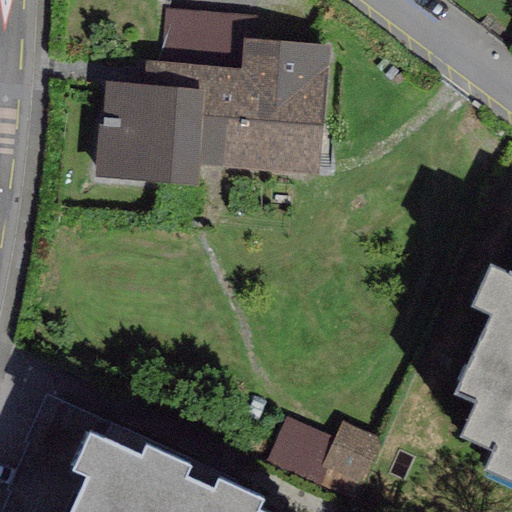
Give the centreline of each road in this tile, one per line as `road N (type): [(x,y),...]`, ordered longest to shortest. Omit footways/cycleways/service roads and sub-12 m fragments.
road 1 (residential): [(511,97),(383,0)]
road 2 (residential): [(1,0),(0,132)]
